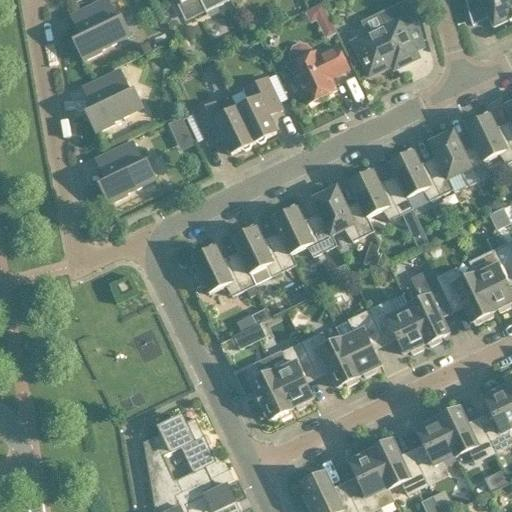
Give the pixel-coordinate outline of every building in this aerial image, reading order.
[(102,52),(117,45),(132,38),(123,19),(119,20),(109,0),(106,1),(96,6),(71,18),(81,39),(73,42),(84,63),(103,54),(102,52)] [(207,13),(231,2),(229,0),(179,0),(182,6),(193,0),(199,0),(207,15),(208,15),(207,13)] [(511,0),(465,0),(473,27),(490,19),(495,29),(510,22),(510,24),(511,22),(511,0)] [(369,78),(392,67),(395,71),(419,59),(405,30),(418,24),(411,1),(383,14),(389,26),(355,42),(360,54),(358,55),(369,78)] [(322,4),(305,13),(307,18),(317,21),(328,16),(322,4)] [(289,67),(308,106),(337,92),(331,80),(336,77),(337,78),(350,71),(338,48),(320,57),(318,53),(316,54),(314,49),(308,44),(300,42),(293,46),(289,53),(290,61),(292,65),(289,67)] [(217,55),(212,58),(216,65),(221,63),(217,55)] [(114,124),(130,117),(145,110),(135,91),(131,92),(122,72),(83,90),(93,111),(86,114),(96,135),(115,126),(114,124)] [(245,90),(232,97),(238,109),(237,109),(242,119),(254,145),(257,144),(261,146),(265,143),(267,139),(277,135),(269,118),(281,112),(283,112),(282,111),(279,105),(267,80),(257,85),(254,86),(245,90)] [(209,108),(195,114),(205,136),(207,140),(210,145),(210,146),(212,146),(224,140),(232,156),(242,151),(246,153),(251,150),(252,147),(254,145),(242,119),(237,109),(231,97),(217,104),(209,108)] [(511,123),(496,131),(488,113),(472,123),(473,124),(466,128),(476,149),(484,164),(491,178),(492,177),(486,166),(502,159),(507,167),(511,164),(511,123)] [(183,119),(169,126),(181,153),(196,146),(188,129),(183,119)] [(429,141),(437,159),(448,181),(449,181),(454,192),(455,194),(469,187),(470,188),(491,178),(484,164),(476,149),(464,155),(456,138),(454,134),(447,137),(446,135),(429,141)] [(134,144),(106,157),(96,162),(106,183),(99,186),(109,207),(128,198),(127,196),(157,182),(148,162),(144,164),(134,144)] [(437,159),(420,167),(411,150),(396,159),(397,161),(390,164),(397,178),(408,201),(413,212),(414,211),(409,200),(424,193),(431,203),(454,192),(449,181),(448,181),(437,159)] [(408,201),(397,178),(380,187),(371,169),(356,179),(356,181),(350,184),(360,205),(367,220),(368,220),(374,234),(375,234),(368,220),(384,213),(390,223),(413,212),(408,201)] [(367,220),(360,205),(347,211),(337,190),(330,193),(329,191),(312,197),(321,215),(331,238),(332,237),(337,248),(338,248),(333,237),(345,231),(353,244),(374,234),(368,220),(367,220)] [(273,221),(280,235),(291,257),(297,268),(297,267),(292,257),(307,249),(314,259),(337,248),(332,237),(331,238),(321,215),(303,224),(295,206),(279,215),(280,217),(273,221)] [(504,210),(489,217),(497,233),(511,225),(504,210)] [(273,279),(297,268),(291,257),(280,235),(263,243),(254,225),(239,235),(240,237),(233,240),(239,254),(250,277),(251,276),(256,287),(273,279)] [(430,245),(425,235),(415,239),(420,250),(430,245)] [(226,288),(233,298),(256,287),(251,276),(250,277),(239,254),(222,263),(213,245),(198,254),(199,256),(192,260),(199,274),(195,276),(202,290),(206,288),(210,296),(226,288)] [(484,257),(470,264),(476,276),(495,314),(495,313),(499,311),(500,315),(511,309),(510,306),(511,304),(511,293),(509,286),(506,281),(511,278),(511,264),(504,248),(484,257)] [(410,309),(410,308),(409,309),(427,346),(429,345),(431,349),(442,344),(440,340),(449,335),(439,314),(450,308),(437,280),(432,271),(431,271),(431,272),(413,281),(423,303),(410,309)] [(457,271),(437,280),(450,308),(462,303),(472,325),(474,324),(476,327),(494,318),(492,315),(495,314),(476,276),(463,283),(457,271)] [(134,292),(129,282),(119,286),(124,296),(134,292)] [(426,347),(427,346),(409,309),(395,315),(389,303),(370,313),(383,341),(394,335),(405,356),(411,353),(413,357),(424,351),(422,348),(426,346),(426,347)] [(267,310),(252,317),(257,328),(263,325),(272,321),(267,310)] [(342,341),(360,379),(361,378),(360,378),(364,376),(366,379),(377,374),(375,371),(382,367),(372,346),(383,341),(370,313),(350,322),(356,335),(343,341),(342,341)] [(254,330),(259,341),(269,337),(263,325),(257,328),(254,330)] [(259,341),(254,330),(235,339),(241,350),(259,341)] [(328,348),(322,336),(302,345),(316,373),(327,368),(338,389),(347,385),(348,389),(359,383),(358,380),(360,379),(342,341),(328,348)] [(304,378),(316,373),(302,345),(282,355),(288,368),(275,374),(275,373),(275,374),(293,411),(293,410),(297,408),(298,412),(309,407),(308,403),(315,400),(304,378)] [(292,416),(290,412),(293,411),(275,374),(261,380),(255,368),(235,377),(248,402),(258,398),(263,409),(264,408),(270,422),(279,417),(281,421),(292,416)] [(484,400),(494,421),(482,427),(496,454),(511,446),(511,437),(510,433),(511,431),(511,401),(506,389),(505,389),(502,391),(500,388),(489,393),(491,397),(484,400)] [(440,420),(438,421),(456,458),(457,458),(457,457),(470,451),(476,464),(496,454),(482,427),(471,432),(461,410),(451,415),(450,411),(439,416),(440,420)] [(163,435),(154,440),(163,458),(181,449),(193,474),(179,481),(184,493),(212,480),(206,469),(217,464),(196,420),(185,425),(182,419),(160,429),(163,435)] [(416,432),(426,454),(415,459),(428,487),(448,477),(442,465),(456,458),(438,421),(438,422),(434,423),(432,420),(421,425),(423,429),(416,432)] [(175,482),(163,458),(154,440),(144,445),(156,509),(157,509),(158,511),(187,511),(186,507),(217,492),(217,491),(212,480),(184,493),(179,481),(175,482)] [(373,452),(371,453),(389,490),(402,484),(408,496),(428,487),(415,459),(404,464),(393,443),(384,447),(382,443),(371,449),(373,452)] [(359,486),(348,491),(357,511),(375,511),(381,509),(395,503),(389,490),(371,453),(370,454),(371,454),(367,456),(365,452),(354,458),(356,461),(349,465),(354,476),(359,486)] [(357,511),(348,491),(336,497),(326,475),(317,479),(315,476),(304,481),(306,484),(303,486),(307,495),(302,497),(309,511),(357,511)] [(240,511),(228,486),(217,491),(217,492),(186,507),(187,511),(240,511)]
